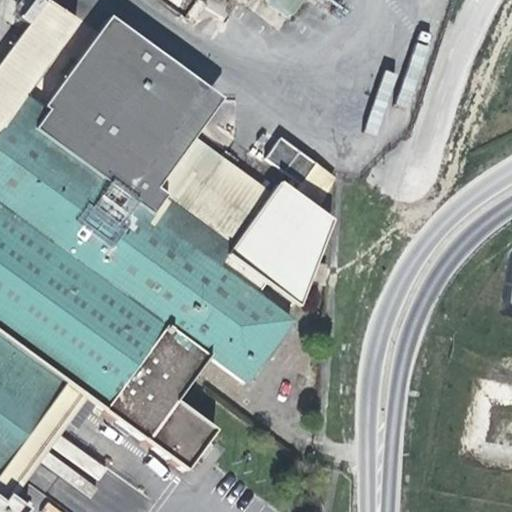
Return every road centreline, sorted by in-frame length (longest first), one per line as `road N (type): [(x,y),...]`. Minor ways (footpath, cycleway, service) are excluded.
road 1 (secondary): [(511,167),(437,218),(385,308),(365,389),(365,511)]
road 2 (secondary): [(386,511),(393,390),(419,302),(440,265),(511,206)]
